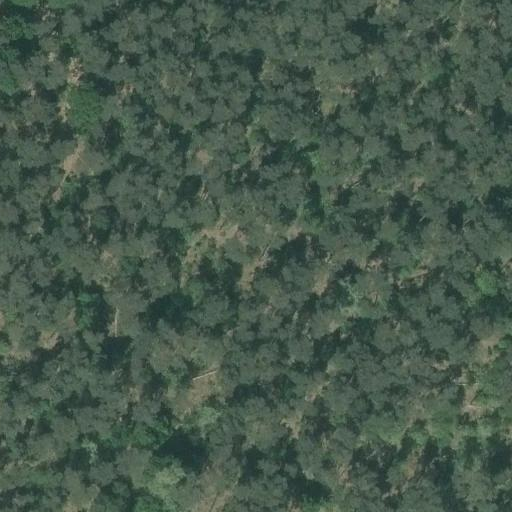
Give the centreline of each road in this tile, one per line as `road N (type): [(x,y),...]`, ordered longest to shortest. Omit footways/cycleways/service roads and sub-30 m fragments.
road 1 (track): [(0,140),(56,135),(127,511)]
road 2 (track): [(56,135),(28,0)]
